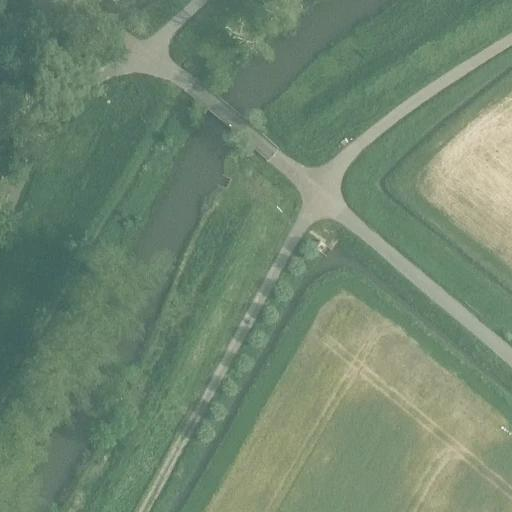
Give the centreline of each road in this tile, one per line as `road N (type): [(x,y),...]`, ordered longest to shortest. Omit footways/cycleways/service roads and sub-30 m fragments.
road 1 (track): [(138,511),(317,193)]
road 2 (unclassified): [(317,193),(511,358)]
road 3 (unclassified): [(317,193),(385,124),(511,39)]
